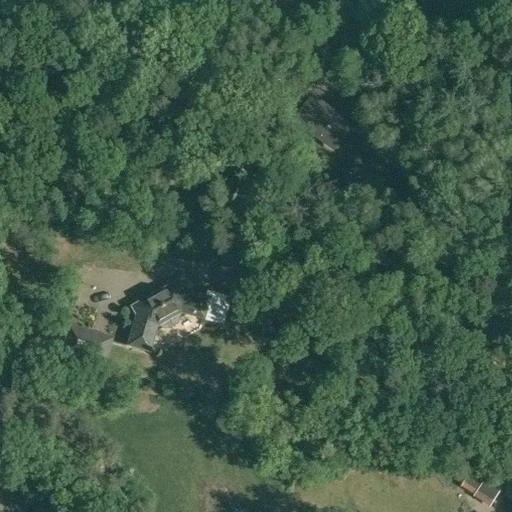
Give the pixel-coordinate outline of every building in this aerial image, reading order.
[(339,50),(331,62),(345,72),(353,60),(339,50)] [(335,148),(351,127),(337,116),(335,119),(310,100),(294,120),(321,140),(322,139),(335,148)] [(149,299),(133,308),(138,317),(129,346),(149,351),(155,328),(158,326),(163,329),(168,329),(176,324),(179,320),(179,314),(182,313),(203,318),(208,300),(181,293),(176,284),(160,293),(156,291),(150,295),(149,299)] [(86,337),(87,333),(69,328),(61,355),(103,367),(110,343),(86,337)] [(478,491),(475,496),(490,506),(498,492),(473,476),(467,484),(478,491)] [(0,511),(23,511),(25,487),(0,485),(0,511)]
